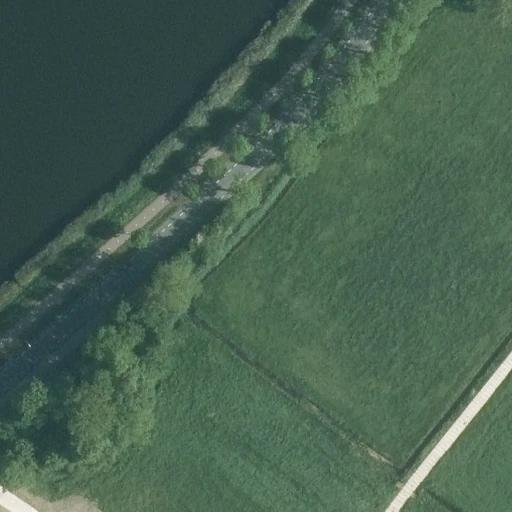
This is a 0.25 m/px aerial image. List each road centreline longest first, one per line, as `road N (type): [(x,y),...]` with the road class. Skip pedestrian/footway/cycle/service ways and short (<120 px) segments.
road 1 (secondary): [(0,383),(244,165),(388,0)]
road 2 (track): [(511,360),(393,511)]
